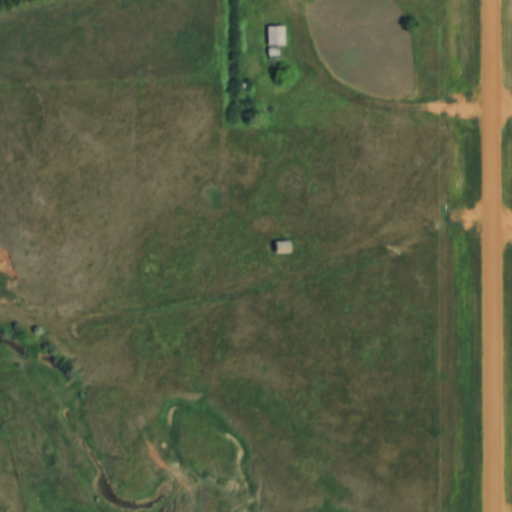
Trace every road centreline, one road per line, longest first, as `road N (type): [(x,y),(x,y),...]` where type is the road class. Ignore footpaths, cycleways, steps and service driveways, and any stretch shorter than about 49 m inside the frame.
road 1 (residential): [(491,0),(493,511)]
road 2 (track): [(492,107),(365,100),(330,77),(309,41)]
